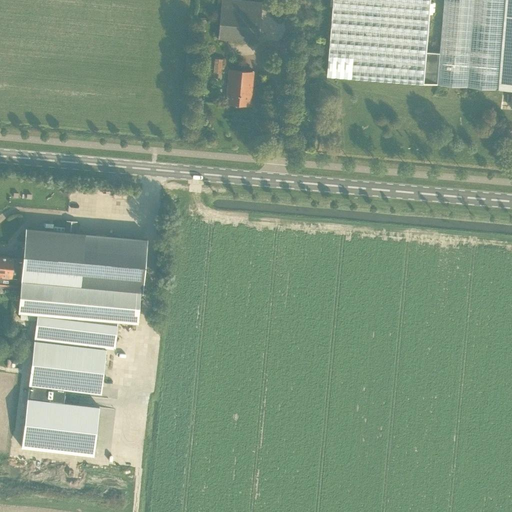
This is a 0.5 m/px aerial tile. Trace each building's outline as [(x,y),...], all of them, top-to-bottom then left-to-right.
[(221,0),(218,40),(259,43),(262,3),(228,0),(221,0)] [(334,5),(328,76),(436,84),(439,54),(427,53),(430,13),(433,13),(434,3),(431,2),(431,0),(331,0),(331,5),(334,5)] [(511,0),(444,0),(439,54),(436,84),(438,84),(511,90),(511,0)] [(213,73),(222,74),(223,60),(215,59),(213,73)] [(226,103),(250,105),(253,72),(229,69),(226,103)] [(67,222),(66,232),(77,233),(77,223),(67,222)] [(146,242),(26,230),(24,259),(0,257),(0,276),(2,276),(1,279),(22,281),(19,314),(38,315),(30,385),(65,389),(101,392),(106,348),(116,350),(119,322),(139,324),(146,242)] [(93,456),(99,407),(64,403),(65,389),(30,385),(22,447),(93,456)] [(23,465),(18,511),(102,511),(104,493),(82,491),(84,471),(23,465)]
